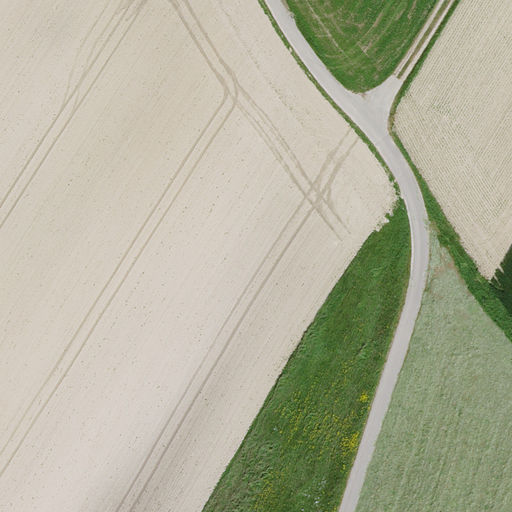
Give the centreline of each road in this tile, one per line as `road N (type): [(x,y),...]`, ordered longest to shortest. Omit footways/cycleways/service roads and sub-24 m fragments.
road 1 (unclassified): [(273,0),(307,57),(395,160),(417,215),(418,276),(347,511)]
road 2 (track): [(368,127),(447,0)]
